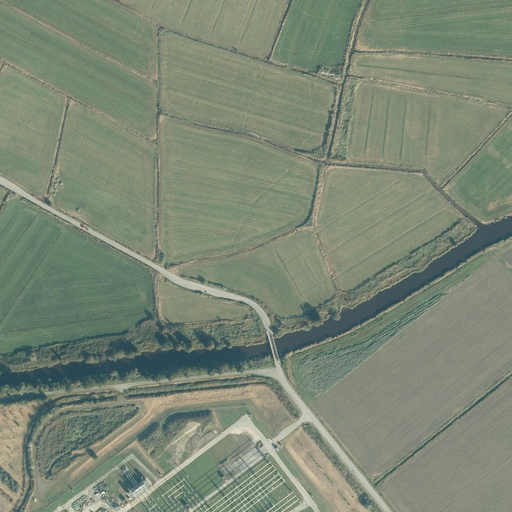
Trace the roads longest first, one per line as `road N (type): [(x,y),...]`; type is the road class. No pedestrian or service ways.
road 1 (unclassified): [(0,182),(184,282),(248,302),(265,321),(278,372)]
road 2 (unclassified): [(0,398),(278,372)]
road 3 (unclassified): [(278,372),(381,511)]
